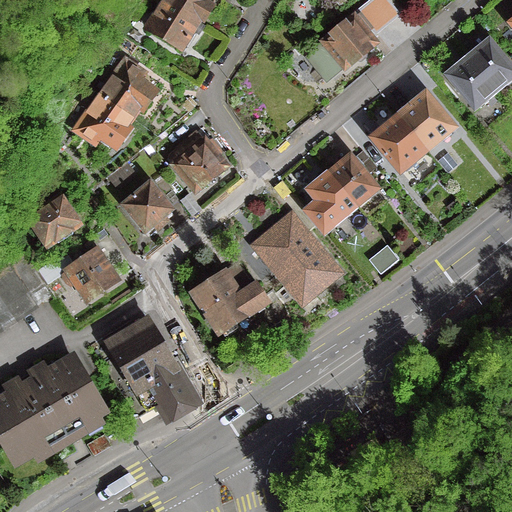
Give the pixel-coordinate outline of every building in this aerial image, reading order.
[(164,0),(164,1),(196,21),(209,0),(164,0)] [(388,0),(370,0),(357,11),(376,34),(400,15),(388,0)] [(164,1),(146,29),(175,47),(180,46),(196,21),(164,1)] [(357,11),(319,40),(345,72),(359,61),(361,62),(368,55),(369,52),(381,42),(376,34),(357,11)] [(469,58),(467,60),(493,91),(511,75),(511,74),(487,44),(475,53),(473,50),(467,56),(469,58)] [(458,67),(447,77),(473,108),(493,91),(467,60),(464,62),(462,60),(456,65),(458,67)] [(123,62),(99,97),(130,119),(149,91),(136,82),(141,74),(123,62)] [(415,102),(397,117),(425,150),(451,129),(423,96),(422,97),(420,95),(413,100),(415,102)] [(99,97),(75,131),(92,143),(97,136),(110,146),(130,119),(99,97)] [(373,137),(371,139),(398,172),(425,150),(397,117),(379,132),(377,130),(371,135),(373,137)] [(173,165),(172,166),(193,192),(202,184),(209,185),(214,181),(214,174),(224,167),(215,156),(219,153),(209,141),(205,144),(202,141),(201,142),(194,133),(178,146),(180,148),(167,158),(173,165)] [(334,165),(326,172),(354,206),(374,190),(348,158),(336,167),(334,165)] [(124,163),(106,178),(115,190),(134,175),(124,163)] [(317,202),(305,212),(322,232),(354,206),(326,172),(317,179),(319,182),(308,191),(317,202)] [(147,183),(120,206),(143,233),(150,227),(155,232),(170,219),(166,214),(170,211),(147,183)] [(58,197),(26,218),(45,247),(77,226),(58,197)] [(294,210),(251,244),(285,286),(275,294),(293,316),(345,273),(294,210)] [(21,250),(0,270),(0,328),(35,306),(29,297),(45,286),(37,273),(21,250)] [(54,261),(37,273),(45,286),(60,276),(61,280),(64,284),(69,287),(73,284),(85,301),(114,281),(94,252),(62,273),(54,261)] [(235,264),(190,294),(217,334),(220,332),(223,337),(235,329),(235,330),(252,319),(249,316),(267,303),(254,283),(249,287),(235,264)] [(86,346),(101,369),(135,419),(157,406),(164,417),(193,401),(178,376),(185,372),(181,365),(174,369),(141,314),(86,346)] [(5,396),(0,398),(0,438),(15,464),(43,447),(53,450),(81,434),(83,424),(101,413),(69,358),(46,372),(36,369),(27,374),(30,381),(20,387),(16,380),(7,386),(5,396)] [(102,435),(84,445),(91,457),(109,447),(102,435)]
